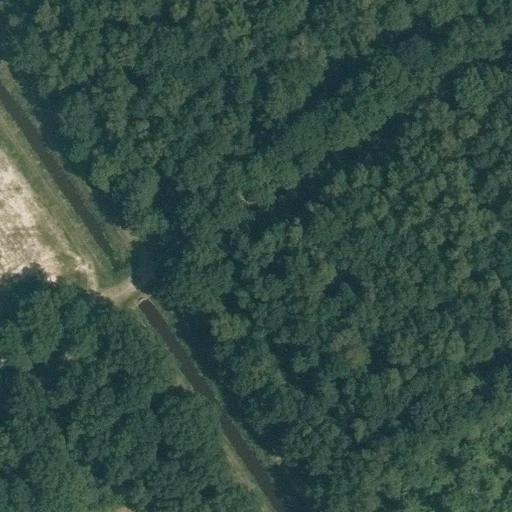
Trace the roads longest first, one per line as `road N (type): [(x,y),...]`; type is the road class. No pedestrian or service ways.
road 1 (track): [(0,121),(114,286)]
road 2 (track): [(0,365),(114,286)]
